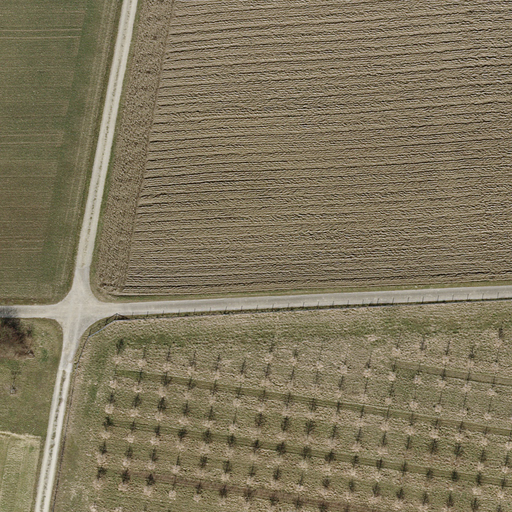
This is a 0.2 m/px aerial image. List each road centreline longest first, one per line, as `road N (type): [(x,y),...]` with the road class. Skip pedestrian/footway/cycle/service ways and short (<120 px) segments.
road 1 (track): [(132,0),(44,511)]
road 2 (track): [(511,290),(0,311)]
